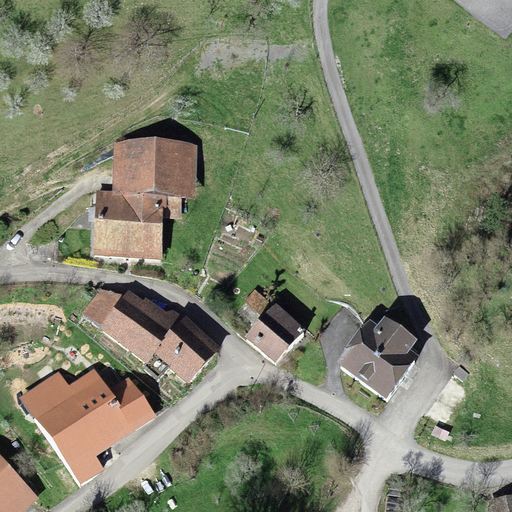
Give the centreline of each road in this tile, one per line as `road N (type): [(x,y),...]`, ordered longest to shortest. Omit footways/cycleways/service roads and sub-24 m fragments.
road 1 (residential): [(511,472),(441,474),(241,363)]
road 2 (residential): [(241,363),(201,320),(162,295),(108,282),(0,277)]
road 3 (residential): [(241,363),(153,448),(69,511)]
